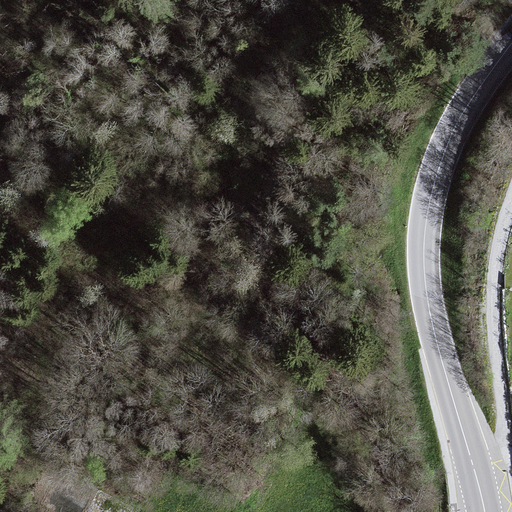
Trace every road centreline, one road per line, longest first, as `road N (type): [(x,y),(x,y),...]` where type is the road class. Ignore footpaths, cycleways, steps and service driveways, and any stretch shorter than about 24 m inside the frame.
road 1 (tertiary): [(484,511),(440,356),(423,249),(447,146),(511,44)]
road 2 (unknown): [(471,457),(499,413),(489,273),(502,187),(511,170)]
